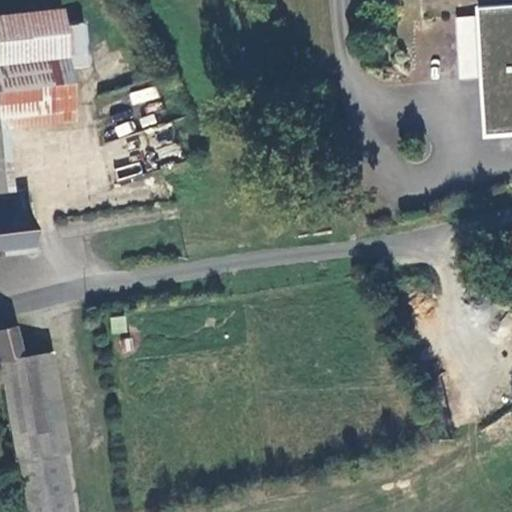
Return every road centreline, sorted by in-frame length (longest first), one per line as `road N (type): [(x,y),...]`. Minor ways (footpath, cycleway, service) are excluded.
road 1 (unclassified): [(511,217),(403,242),(129,281),(0,312)]
road 2 (track): [(340,250),(257,92),(174,0)]
